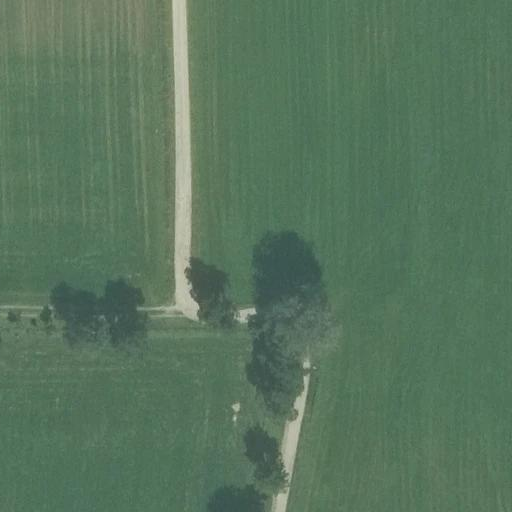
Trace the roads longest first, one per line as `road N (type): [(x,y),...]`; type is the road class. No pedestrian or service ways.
road 1 (track): [(280,511),(303,346),(290,321),(201,319),(186,308),(176,0)]
road 2 (track): [(186,308),(0,313)]
